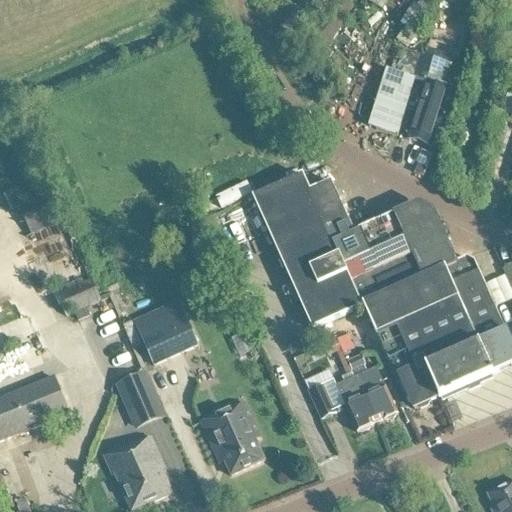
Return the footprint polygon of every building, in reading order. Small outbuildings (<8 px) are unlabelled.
[(329,54),(354,9),(339,0),(309,54),(329,64),(333,56),(329,54)] [(408,51),(438,10),(423,0),(422,0),(416,9),(414,8),(403,22),(409,27),(397,43),(408,51)] [(415,83),(416,83),(424,58),(404,52),(396,76),(386,73),(368,129),(397,138),(415,83)] [(440,101),(451,67),(424,58),(416,83),(435,89),(432,98),(424,95),(409,142),(430,149),(445,102),(440,101)] [(511,369),(511,347),(486,289),(475,265),(468,263),(456,268),(426,282),(415,257),(350,286),(310,196),(310,195),(303,179),(254,201),(313,333),(364,310),(396,381),(400,380),(414,412),(439,401),(440,403),(494,379),(493,377),(511,369)] [(415,257),(397,218),(354,237),(332,186),(310,195),(310,196),(350,286),(415,257)] [(62,225),(46,188),(16,202),(32,238),(62,225)] [(456,268),(434,217),(433,215),(419,208),(397,218),(415,257),(426,282),(456,268)] [(511,268),(503,273),(511,292),(511,268)] [(100,305),(91,283),(84,286),(82,281),(61,290),(63,294),(57,297),(67,319),(75,316),(79,324),(90,319),(86,311),(100,305)] [(154,370),(197,350),(179,310),(135,330),(154,370)] [(341,354),(343,358),(354,352),(347,338),(336,343),(341,354)] [(323,350),(329,360),(341,354),(336,343),(323,350)] [(351,375),(364,370),(359,359),(348,364),(346,365),(351,375)] [(164,370),(152,373),(164,410),(175,406),(164,370)] [(377,371),(358,379),(377,426),(384,423),(385,423),(398,417),(377,371)] [(145,377),(115,389),(136,430),(166,420),(145,377)] [(377,426),(358,379),(337,389),(358,435),(373,428),(377,426)] [(0,445),(69,417),(54,380),(0,402),(0,445)] [(322,423),(337,417),(323,387),(309,394),(322,423)] [(260,441),(255,430),(244,406),(201,425),(219,465),(224,463),(232,479),(265,464),(256,443),(260,441)] [(483,451),(506,442),(503,433),(479,442),(483,451)] [(136,445),(104,459),(113,479),(116,478),(130,511),(138,511),(174,497),(164,475),(166,474),(151,440),(136,447),(136,445)] [(511,511),(511,485),(488,497),(493,508),(490,510),(491,511),(511,511)] [(28,511),(25,502),(7,510),(7,511),(28,511)]
